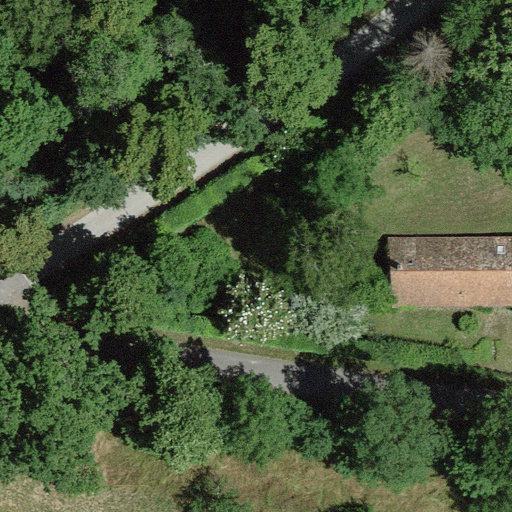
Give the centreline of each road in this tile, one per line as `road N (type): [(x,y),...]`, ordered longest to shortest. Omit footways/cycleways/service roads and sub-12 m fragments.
road 1 (unclassified): [(511,408),(0,351)]
road 2 (track): [(389,0),(172,167),(0,286)]
